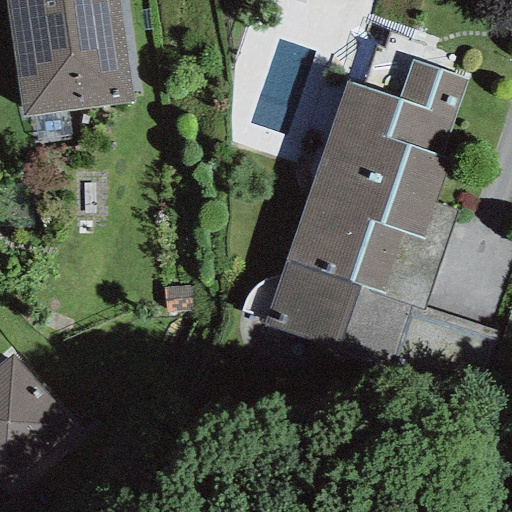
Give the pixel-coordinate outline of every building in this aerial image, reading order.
[(117,0),(6,0),(22,117),(131,102),(117,0)] [(466,79),(411,61),(398,98),(344,80),(256,345),(332,371),(358,289),(381,297),(402,233),(422,239),(433,203),(448,159),(440,157),(466,79)] [(454,209),(433,203),(422,239),(402,233),(381,297),(358,289),(332,371),(385,386),(410,304),(422,308),(454,209)] [(422,308),(410,304),(385,386),(474,413),(499,332),(422,308)] [(12,355),(0,364),(0,489),(73,427),(12,355)]
